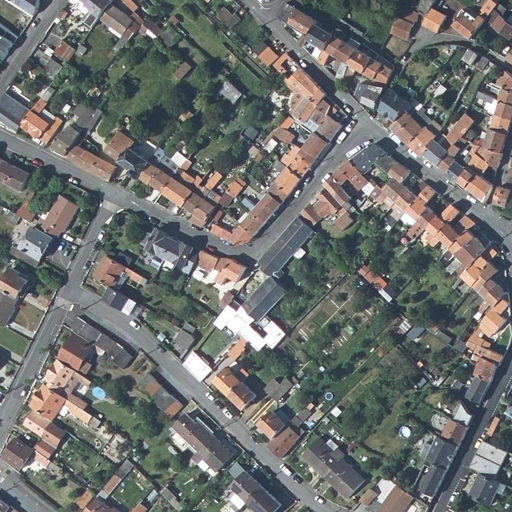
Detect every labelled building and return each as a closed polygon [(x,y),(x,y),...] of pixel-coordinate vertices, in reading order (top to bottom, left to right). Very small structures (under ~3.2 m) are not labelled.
[(112,0),(83,0),(87,4),(85,6),(91,10),(88,14),(83,20),(93,27),(100,18),(111,3),(113,0),(112,0)] [(122,0),(126,4),(133,11),(138,7),(131,0),(122,0)] [(422,0),(420,11),(428,14),(432,7),(436,0),(422,0)] [(111,3),(100,18),(112,26),(130,39),(131,38),(144,24),(145,22),(145,21),(135,11),(131,17),(111,3)] [(286,3),(278,17),(288,23),(296,8),(286,3)] [(499,3),(495,8),(503,13),(507,9),(499,3)] [(403,5),(391,32),(407,39),(415,20),(418,21),(419,12),(403,5)] [(224,6),(216,15),(224,23),(226,22),(233,14),(224,6)] [(428,14),(423,24),(432,30),(437,32),(440,26),(446,15),(432,7),(428,14)] [(296,8),(288,23),(303,32),(298,41),(303,46),(307,39),(317,21),(296,8)] [(62,10),(57,16),(61,19),(63,17),(65,19),(67,14),(62,10)] [(171,12),(164,19),(167,21),(173,14),(171,12)] [(453,25),(470,38),(486,19),(481,15),(475,22),(463,12),(453,25)] [(233,14),(226,22),(231,28),(241,18),(235,13),(233,14)] [(173,14),(167,21),(169,24),(176,30),(178,27),(175,24),(179,20),(173,14)] [(511,24),(511,22),(511,20),(508,18),(507,20),(501,16),(494,24),(511,38),(511,37),(511,36),(511,24)] [(145,22),(144,24),(158,36),(159,36),(163,31),(149,18),(145,22)] [(317,21),(307,39),(325,50),(334,34),(317,24),(318,21),(317,21)] [(8,30),(0,24),(0,57),(4,60),(15,45),(4,36),(8,30)] [(163,31),(159,36),(170,47),(180,36),(168,25),(163,31)] [(130,39),(112,26),(110,29),(121,38),(118,42),(124,46),(130,39)] [(325,50),(319,60),(324,64),(330,52),(335,55),(336,53),(344,40),(339,38),(343,30),(338,27),(334,34),(325,50)] [(56,51),(69,60),(77,49),(64,40),(56,51)] [(263,40),(253,51),(259,57),(269,46),(263,40)] [(336,53),(335,55),(343,60),(335,76),(343,79),(348,66),(350,64),(351,61),(358,49),(344,40),(336,53)] [(118,42),(114,48),(119,52),(124,46),(118,42)] [(82,44),(76,52),(81,57),(87,48),(82,44)] [(269,46),(259,57),(269,66),(272,63),(279,56),(269,45),(269,46)] [(470,48),(462,58),(469,62),(472,64),(479,54),(470,48)] [(348,66),(343,79),(349,81),(352,75),(357,68),(364,73),(373,58),(358,49),(351,61),(350,64),(348,66)] [(279,56),(272,63),(281,72),(293,60),(284,51),(279,56)] [(373,58),(364,73),(374,79),(386,85),(393,68),(375,59),(378,54),(376,52),(373,58)] [(482,56),(477,65),(483,68),(488,59),(482,56)] [(63,66),(53,57),(44,70),(54,78),(63,66)] [(462,58),(457,64),(464,69),(469,62),(462,58)] [(220,70),(209,61),(206,64),(204,66),(215,76),(217,74),(224,80),(227,77),(226,77),(220,70)] [(185,62),(174,74),(180,79),(191,67),(185,62)] [(223,67),(220,70),(226,77),(230,73),(223,67)] [(327,93),(301,68),(291,80),(318,105),(324,98),(327,93)] [(501,95),(499,101),(500,101),(500,100),(511,104),(511,90),(511,88),(511,75),(506,70),(494,85),(493,84),(490,91),(501,95)] [(355,76),(353,82),(362,83),(374,85),(375,83),(370,80),(362,76),(362,77),(356,75),(355,76)] [(224,80),(220,85),(226,89),(232,82),(227,77),(224,80)] [(291,80),(287,77),(285,80),(290,88),(294,91),(292,95),(291,102),(294,106),(297,109),(294,114),(306,122),(311,117),(321,125),(329,114),(332,105),(324,98),(318,105),(291,80)] [(374,85),(362,83),(357,95),(364,102),(377,107),(386,87),(374,85)] [(442,83),(432,95),(436,100),(447,89),(442,83)] [(220,85),(214,92),(220,96),(226,89),(220,85)] [(380,110),(395,121),(410,104),(412,101),(402,94),(391,88),(380,110)] [(47,90),(40,99),(47,105),(49,102),(46,100),(50,93),(47,90)] [(404,91),(402,94),(412,101),(415,98),(404,91)] [(480,91),(477,96),(493,103),(495,98),(480,91)] [(5,92),(0,99),(0,118),(18,132),(23,125),(22,124),(31,111),(32,110),(5,92)] [(395,121),(390,126),(397,133),(420,108),(427,101),(422,96),(413,106),(410,104),(395,121)] [(493,103),(488,112),(495,115),(500,101),(499,101),(495,98),(493,103)] [(22,124),(23,125),(48,143),(64,121),(58,116),(54,122),(51,120),(49,122),(43,118),(40,115),(45,107),(47,105),(40,99),(32,110),(31,111),(22,124)] [(500,101),(495,115),(511,120),(511,104),(500,100),(500,101)] [(81,101),(74,112),(80,117),(82,114),(84,115),(89,106),(81,101)] [(441,104),(436,109),(440,113),(445,108),(441,104)] [(54,147),(66,155),(74,144),(80,135),(95,114),(96,111),(89,106),(84,115),(82,114),(80,117),(76,124),(78,125),(76,128),(71,126),(69,129),(66,127),(54,147)] [(45,107),(40,115),(43,118),(49,109),(45,107)] [(103,111),(99,108),(96,111),(95,114),(80,135),(85,139),(87,136),(103,111)] [(420,108),(397,133),(409,144),(433,120),(420,108)] [(435,140),(425,153),(439,165),(461,138),(462,138),(476,120),(466,113),(447,136),(449,138),(444,146),(438,141),(444,134),(446,131),(442,128),(435,140)] [(294,114),(291,117),(295,120),(306,128),(309,125),(306,122),(294,114)] [(321,125),(316,131),(330,141),(343,124),(329,114),(321,125)] [(475,139),(474,142),(476,143),(481,145),(502,153),(511,120),(495,115),(491,126),(489,133),(487,140),(480,137),(479,141),(475,139)] [(290,117),(282,126),(287,130),(295,120),(291,117),(290,117)] [(311,117),(306,122),(309,125),(316,131),(321,125),(311,117)] [(476,120),(462,138),(467,140),(469,141),(482,124),(477,119),(476,120)] [(433,120),(409,144),(422,157),(425,153),(435,140),(442,128),(433,120)] [(309,125),(306,128),(314,133),(316,131),(309,125)] [(282,126),(275,134),(286,140),(291,132),(287,130),(282,126)] [(130,172),(139,179),(142,175),(147,168),(152,161),(150,160),(131,147),(135,140),(119,130),(105,151),(132,169),(130,172)] [(303,148),(299,153),(312,164),(330,141),(316,131),(314,133),(303,148)] [(483,131),(480,137),(487,140),(489,133),(483,131)] [(291,132),(286,140),(291,142),(295,135),(291,132)] [(447,136),(444,134),(438,141),(444,146),(449,138),(447,136)] [(66,155),(66,156),(80,165),(92,171),(99,157),(88,150),(87,151),(80,146),(85,139),(80,135),(74,144),(66,155)] [(461,138),(439,165),(449,172),(459,159),(462,155),(466,149),(462,147),(467,140),(462,138),(461,138)] [(449,172),(446,175),(449,177),(457,183),(459,181),(470,166),(469,165),(476,153),(481,145),(476,143),(466,158),(462,155),(459,159),(449,172)] [(371,144),(351,159),(364,174),(373,167),(372,165),(377,161),(386,153),(377,145),(371,144)] [(481,145),(476,153),(490,164),(498,168),(503,153),(502,153),(481,145)] [(290,150),(285,156),(292,161),(299,153),(303,148),(298,146),(293,153),(290,150)] [(147,168),(142,175),(152,182),(161,168),(158,166),(162,161),(171,166),(175,161),(176,160),(159,148),(150,160),(152,161),(147,168)] [(194,151),(188,158),(192,162),(195,165),(201,158),(194,151)] [(260,151),(254,158),(258,162),(264,155),(262,154),(260,151)] [(284,158),(282,161),(288,166),(289,165),(302,177),(312,164),(299,153),(292,161),(285,156),(284,158)] [(386,153),(377,161),(383,167),(393,158),(386,153)] [(477,172),(466,187),(486,201),(493,188),(493,184),(486,178),(482,176),(486,171),(490,164),(476,153),(469,165),(470,166),(477,172)] [(106,161),(99,157),(92,171),(110,180),(117,166),(106,161)] [(0,158),(0,179),(22,191),(30,174),(0,158)] [(168,183),(163,191),(185,205),(190,197),(199,185),(200,184),(212,169),(206,164),(196,178),(189,187),(179,179),(186,170),(192,162),(188,158),(182,165),(170,181),(168,183)] [(393,158),(383,167),(390,173),(399,162),(393,158)] [(341,167),(333,175),(342,185),(347,181),(349,178),(360,189),(362,187),(369,195),(370,194),(376,187),(370,181),(364,174),(351,159),(341,167)] [(279,160),(274,165),(283,173),(288,166),(282,161),(279,160)] [(152,182),(163,191),(168,183),(170,181),(182,165),(175,161),(171,166),(162,161),(158,166),(161,168),(152,182)] [(399,162),(390,173),(395,177),(402,182),(412,172),(399,162)] [(283,173),(269,190),(270,191),(283,201),(302,177),(289,165),(288,166),(283,173)] [(470,166),(459,181),(466,187),(477,172),(470,166)] [(196,178),(186,170),(179,179),(189,187),(196,178)] [(190,197),(185,205),(195,212),(195,213),(212,188),(223,175),(218,170),(206,185),(205,185),(204,186),(200,184),(199,185),(190,197)] [(502,179),(500,185),(511,188),(511,175),(509,175),(509,173),(504,172),(502,179)] [(390,173),(379,184),(383,189),(395,177),(390,173)] [(333,175),(325,184),(328,187),(348,209),(352,205),(349,200),(353,198),(347,191),(346,189),(342,185),(333,175)] [(382,194),(377,200),(381,204),(384,201),(389,195),(397,202),(409,188),(402,182),(395,177),(383,189),(385,190),(382,194)] [(238,178),(228,190),(235,196),(243,186),(245,183),(238,178)] [(373,178),(370,181),(376,187),(379,185),(373,178)] [(347,181),(342,185),(346,189),(351,185),(347,181)] [(407,210),(402,216),(411,223),(415,218),(418,220),(430,207),(427,204),(437,192),(423,181),(415,190),(420,195),(418,196),(406,210),(407,210)] [(376,187),(370,194),(377,200),(382,194),(385,190),(383,189),(379,184),(379,185),(376,187)] [(511,188),(500,185),(495,202),(508,206),(511,192),(511,188)] [(348,209),(328,187),(319,195),(321,199),(315,205),(326,216),(329,213),(331,215),(333,213),(334,213),(339,209),(344,214),(335,222),(343,230),(356,219),(348,209)] [(212,188),(195,213),(197,214),(192,221),(203,227),(220,201),(224,196),(212,188)] [(352,188),(347,191),(353,198),(358,203),(360,206),(367,197),(363,194),(360,196),(352,188)] [(395,210),(391,214),(398,220),(402,216),(407,210),(406,210),(418,196),(409,188),(397,202),(400,204),(395,210)] [(31,190),(23,204),(27,206),(35,192),(31,190)] [(224,196),(220,201),(227,206),(235,196),(228,190),(224,196)] [(258,206),(253,211),(266,222),(272,215),(283,201),(270,191),(258,206)] [(41,218),(37,225),(59,238),(63,231),(65,232),(80,206),(60,195),(46,220),(41,218)] [(389,195),(384,201),(392,207),(397,202),(389,195)] [(248,202),(245,205),(249,208),(253,211),(258,206),(253,203),(252,205),(248,202)] [(397,202),(392,207),(395,210),(400,204),(397,202)] [(23,204),(17,214),(21,216),(32,222),(38,212),(27,206),(23,204)] [(310,204),(302,212),(313,225),(322,217),(310,204)] [(439,216),(427,228),(431,232),(426,238),(430,241),(435,236),(437,237),(450,222),(460,211),(452,205),(441,217),(439,216)] [(418,220),(407,232),(412,237),(416,232),(419,235),(426,227),(427,228),(439,216),(430,207),(418,220)] [(251,214),(242,224),(255,235),(266,222),(253,211),(249,208),(247,211),(251,214)] [(12,211),(6,221),(15,226),(21,216),(17,214),(12,211)] [(247,211),(239,220),(242,224),(251,214),(247,211)] [(391,214),(385,222),(391,228),(398,220),(391,214)] [(297,216),(278,239),(295,253),(300,258),(305,252),(299,247),(314,231),(297,216)] [(435,236),(430,241),(435,246),(442,239),(450,247),(474,223),(465,216),(454,227),(450,222),(437,237),(435,236)] [(216,223),(211,231),(238,245),(250,241),(252,238),(255,235),(242,224),(238,229),(235,232),(232,232),(231,232),(216,223)] [(474,223),(450,247),(457,254),(469,243),(470,244),(477,237),(474,234),(480,228),(474,223)] [(33,226),(21,247),(42,259),(54,238),(33,226)] [(155,234),(148,247),(158,252),(152,264),(160,268),(166,256),(175,241),(166,237),(168,233),(158,229),(155,234)] [(155,234),(147,230),(141,243),(148,247),(155,234)] [(469,243),(457,254),(464,261),(456,269),(460,273),(459,276),(460,278),(462,276),(487,248),(480,240),(477,237),(470,244),(469,243)] [(324,245),(320,249),(324,254),(331,246),(322,238),(319,241),(324,245)] [(255,318),(258,321),(266,313),(289,291),(278,280),(285,272),(281,268),(295,253),(278,239),(259,261),(264,266),(262,267),(267,272),(266,275),(266,277),(268,279),(242,306),(255,318)] [(175,241),(166,256),(191,269),(196,259),(201,251),(185,242),(183,245),(175,241)] [(487,248),(462,276),(473,286),(473,285),(482,274),(482,273),(483,272),(482,271),(490,261),(498,252),(490,245),(487,248)] [(450,247),(444,253),(450,260),(457,254),(450,247)] [(201,251),(196,259),(200,262),(199,265),(212,273),(214,268),(221,270),(216,279),(224,283),(228,276),(238,281),(246,267),(232,258),(231,259),(228,257),(219,257),(202,248),(201,251)] [(40,260),(24,251),(20,258),(36,268),(40,260)] [(107,255),(95,275),(115,286),(124,271),(128,274),(132,276),(131,278),(140,282),(141,281),(145,284),(148,279),(107,255)] [(482,274),(473,285),(479,292),(483,295),(487,299),(499,284),(492,278),(499,270),(490,261),(482,271),(483,272),(482,273),(482,274)] [(11,267),(0,286),(0,287),(19,298),(21,295),(25,297),(30,287),(27,285),(29,280),(21,276),(23,273),(11,267)] [(212,273),(210,276),(216,279),(221,270),(214,268),(212,273)] [(370,270),(364,276),(367,278),(371,282),(377,276),(370,270)] [(124,271),(115,286),(119,289),(128,274),(124,271)] [(382,291),(392,299),(399,292),(389,283),(382,291)] [(482,305),(479,309),(484,313),(485,312),(488,314),(495,306),(508,292),(499,284),(487,299),(482,305)] [(473,286),(468,291),(469,292),(475,297),(479,292),(473,285),(473,286)] [(112,286),(104,298),(130,314),(138,302),(123,293),(112,286)] [(0,323),(5,326),(16,306),(15,305),(19,298),(0,287),(0,323)] [(220,302),(226,307),(229,304),(235,295),(229,290),(220,302)] [(483,320),(479,326),(490,336),(494,332),(495,333),(510,315),(508,292),(495,306),(488,314),(483,320)] [(483,295),(478,302),(482,305),(487,299),(483,295)] [(226,307),(215,323),(222,328),(227,323),(237,333),(239,330),(244,335),(253,327),(250,324),(255,318),(242,306),(238,311),(229,304),(226,307)] [(78,316),(71,329),(76,332),(78,334),(87,322),(78,316)] [(408,318),(400,326),(406,332),(415,323),(408,318)] [(264,338),(253,327),(244,335),(260,350),(268,342),(274,348),(287,334),(273,320),(265,327),(270,332),(264,338)] [(87,322),(78,334),(87,339),(95,327),(87,322)] [(185,323),(182,329),(193,335),(196,329),(185,323)] [(429,323),(425,325),(435,333),(438,329),(439,328),(435,325),(434,326),(429,323)] [(400,326),(394,333),(400,339),(406,332),(400,326)] [(95,327),(87,339),(95,344),(102,332),(95,327)] [(182,328),(175,340),(188,349),(194,340),(193,335),(182,329),(182,328)] [(438,329),(435,333),(449,343),(452,338),(438,329)] [(78,334),(76,332),(73,337),(72,337),(60,357),(86,373),(92,363),(90,363),(92,359),(88,356),(93,347),(97,350),(96,352),(102,355),(105,351),(103,349),(95,344),(87,339),(78,334)] [(102,332),(95,344),(103,349),(110,337),(102,332)] [(473,335),(469,341),(479,344),(481,345),(488,348),(490,343),(484,341),(485,340),(473,335)] [(110,337),(103,349),(105,351),(108,352),(117,342),(110,337)] [(459,339),(454,346),(463,352),(466,346),(467,344),(459,339)] [(467,344),(466,346),(476,350),(479,344),(469,341),(467,344)] [(117,342),(108,352),(116,357),(124,347),(117,342)] [(239,343),(228,353),(234,358),(244,347),(239,343)] [(476,350),(473,359),(475,360),(480,362),(482,357),(498,363),(500,364),(505,355),(488,348),(481,345),(479,344),(476,350)] [(88,356),(92,359),(96,352),(97,350),(93,347),(88,356)] [(124,347),(116,357),(126,367),(133,356),(124,347)] [(126,367),(116,357),(113,361),(124,369),(126,367)] [(482,357),(480,362),(474,377),(476,377),(467,395),(481,403),(493,379),(498,363),(482,357)] [(213,369),(202,358),(190,370),(201,381),(213,369)] [(58,360),(43,382),(45,383),(73,403),(77,397),(69,392),(64,389),(72,377),(77,380),(89,387),(92,381),(76,371),(75,372),(58,360)] [(216,381),(230,394),(243,381),(249,374),(243,369),(237,375),(229,368),(216,381)] [(150,373),(140,383),(147,390),(157,380),(150,373)] [(460,376),(452,388),(458,392),(463,384),(461,383),(464,378),(460,376)] [(64,389),(69,392),(77,380),(72,377),(64,389)] [(282,384),(271,395),(278,401),(294,384),(290,380),(288,378),(282,384)] [(266,390),(271,395),(282,384),(276,379),(266,390)] [(157,380),(147,390),(153,395),(163,386),(157,380)] [(243,381),(230,394),(244,408),(257,395),(243,381)] [(73,403),(45,383),(31,404),(54,418),(64,404),(70,408),(68,410),(88,423),(93,416),(81,408),(73,403)] [(163,386),(153,395),(162,404),(172,395),(163,386)] [(162,404),(161,406),(163,408),(167,413),(179,402),(172,395),(162,404)] [(77,397),(73,403),(81,408),(85,403),(77,397)] [(179,402),(167,413),(172,417),(183,406),(179,402)] [(444,432),(442,437),(460,445),(474,416),(462,402),(454,419),(451,418),(448,425),(446,425),(444,428),(446,430),(444,432)] [(275,438),(268,445),(281,458),(296,442),(295,441),(301,436),(295,431),(299,427),(312,413),(306,407),(288,425),(275,438)] [(61,427),(34,410),(25,424),(43,435),(44,434),(49,426),(54,429),(57,432),(61,427)] [(260,424),(275,438),(288,425),(273,411),(260,424)] [(202,429),(197,424),(187,414),(174,427),(178,431),(173,436),(182,445),(188,440),(199,451),(214,436),(205,427),(202,429)] [(93,416),(88,423),(96,429),(101,421),(93,416)] [(498,416),(489,432),(494,435),(502,418),(498,416)] [(49,426),(44,434),(48,437),(54,429),(49,426)] [(61,427),(57,432),(70,439),(73,435),(61,427)] [(299,427),(295,431),(301,436),(304,432),(299,427)] [(199,451),(193,458),(198,463),(203,458),(211,465),(217,471),(233,454),(214,436),(199,451)] [(428,458),(427,460),(434,463),(448,470),(460,445),(442,437),(439,436),(432,450),(428,458)] [(49,458),(35,448),(34,449),(17,437),(4,456),(21,468),(31,455),(56,472),(60,466),(49,458)] [(42,438),(35,448),(49,458),(56,448),(42,438)] [(303,456),(326,477),(343,459),(346,455),(338,447),(335,451),(326,444),(320,438),(303,456)] [(339,446),(331,439),(326,444),(335,451),(338,447),(339,446)] [(486,440),(479,453),(504,465),(510,451),(486,440)] [(422,455),(428,458),(432,450),(426,447),(422,455)] [(479,453),(472,466),(483,472),(497,479),(504,465),(479,453)] [(203,458),(198,463),(206,470),(211,465),(203,458)] [(128,459),(116,473),(122,478),(129,470),(133,464),(128,459)] [(343,459),(326,477),(349,498),(366,480),(343,459)] [(228,471),(238,480),(247,471),(237,462),(228,471)] [(448,470),(434,463),(421,490),(434,497),(448,470)] [(60,466),(56,472),(67,480),(71,474),(60,466)] [(232,508),(236,511),(237,511),(249,501),(262,486),(247,471),(238,480),(233,486),(238,491),(231,499),(236,504),(232,508)] [(483,472),(472,494),(492,504),(498,491),(503,481),(497,479),(483,472)] [(116,473),(103,490),(109,494),(122,478),(116,473)] [(503,481),(498,491),(504,494),(508,484),(503,481)] [(404,511),(414,497),(396,485),(378,511),(404,511)] [(262,486),(249,501),(260,511),(274,511),(282,505),(262,486)] [(89,488),(77,503),(83,508),(96,493),(89,488)] [(371,489),(361,500),(367,506),(377,495),(371,489)] [(103,490),(98,497),(99,497),(104,501),(109,494),(103,490)] [(421,490),(417,498),(429,507),(434,497),(421,490)] [(104,501),(99,497),(86,511),(121,511),(115,507),(114,509),(104,501)] [(18,511),(12,506),(11,508),(0,499),(0,511),(18,511)] [(143,500),(140,503),(147,508),(149,506),(143,500)] [(140,503),(132,511),(144,511),(147,508),(140,503)]
